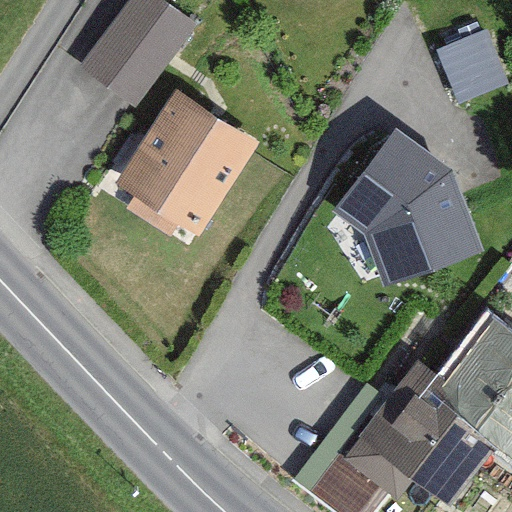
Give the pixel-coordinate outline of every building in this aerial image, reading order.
[(119,0),(79,58),(137,98),(197,13),(178,0),(119,0)] [(511,46),(497,11),(435,36),(460,96),(511,74),(511,46)] [(178,77),(111,157),(187,220),(255,140),(178,77)] [(451,172),(395,130),(334,212),(366,234),(385,287),(482,251),(451,172)] [(511,511),(511,314),(495,301),(369,465),(431,511),(511,511)]
